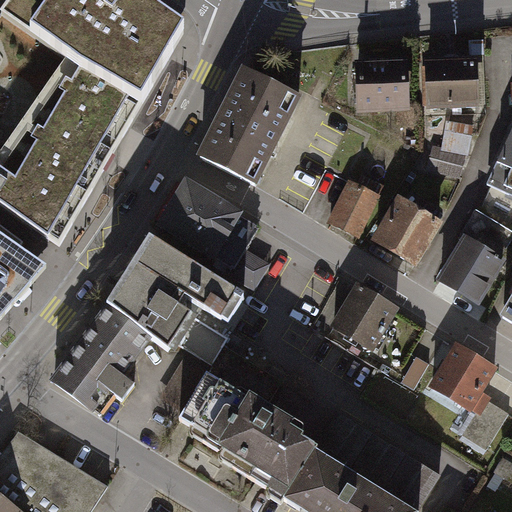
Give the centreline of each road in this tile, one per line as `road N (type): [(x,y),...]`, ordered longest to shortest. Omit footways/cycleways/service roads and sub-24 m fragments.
road 1 (residential): [(511,357),(251,205)]
road 2 (tertiary): [(166,159),(7,379)]
road 3 (residential): [(227,511),(7,379)]
road 4 (tertiary): [(495,0),(362,14),(301,14),(243,2)]
road 5 (tertiary): [(243,2),(166,159)]
